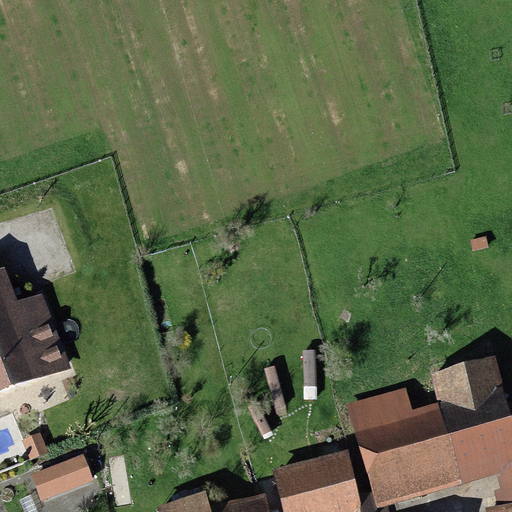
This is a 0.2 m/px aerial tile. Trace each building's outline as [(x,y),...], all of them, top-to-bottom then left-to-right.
[(404,0),(0,0),(0,168),(108,140),(133,236),(446,153),(404,0)] [(0,285),(0,408),(68,380),(39,308),(17,316),(3,284),(0,285)] [(439,415),(457,476),(511,460),(511,432),(506,412),(493,368),(431,386),(439,415)] [(457,476),(439,415),(412,423),(404,397),(349,412),(377,511),(460,488),(457,476)] [(35,477),(43,502),(95,486),(88,461),(35,477)] [(359,511),(350,465),(275,481),(281,511),(359,511)] [(511,511),(511,477),(503,480),(511,510),(511,511)]
